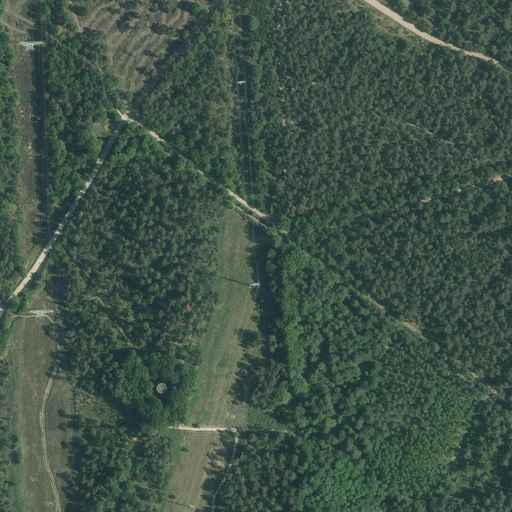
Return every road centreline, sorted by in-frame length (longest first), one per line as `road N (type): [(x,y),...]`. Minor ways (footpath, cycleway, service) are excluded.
road 1 (track): [(132,110),(141,125),(490,390)]
road 2 (track): [(290,236),(511,175)]
road 3 (track): [(272,223),(285,194),(278,9),(286,0)]
road 4 (track): [(141,426),(152,380),(57,232)]
road 5 (track): [(295,434),(276,252),(285,232)]
road 6 (track): [(0,10),(92,64),(132,110)]
road 7 (track): [(368,0),(435,40),(511,70)]
road 8 (track): [(57,232),(132,110)]
road 9 (track): [(132,110),(219,0)]
